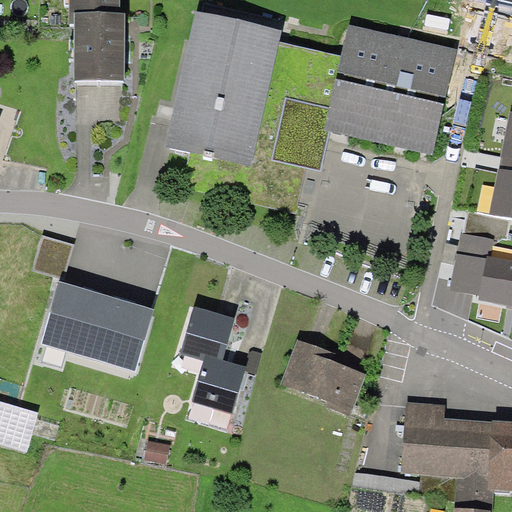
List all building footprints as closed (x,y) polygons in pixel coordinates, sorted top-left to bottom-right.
[(120,0),(69,0),(70,23),(75,23),(75,81),(124,80),(126,13),(121,13),(120,0)] [(511,0),(480,0),(511,8),(511,0)] [(329,108),(342,56),(280,41),(282,30),(196,10),(174,105),(165,146),(191,152),(183,187),(298,214),(309,168),(320,170),(325,149),(329,132),(324,130),(329,108)] [(434,155),(458,49),(348,25),(342,56),(329,108),(324,130),(329,132),(434,155)] [(511,111),(510,111),(499,168),(511,170),(511,111)] [(511,170),(499,168),(489,215),(511,219),(511,170)] [(450,290),(479,295),(487,256),(491,256),(494,240),(460,233),(458,246),(455,264),(450,290)] [(43,234),(31,270),(55,278),(63,280),(75,245),(70,243),(43,234)] [(458,246),(445,243),(442,261),(455,264),(458,246)] [(511,260),(491,256),(487,256),(479,295),(478,300),(507,305),(511,306),(511,260)] [(154,309),(60,282),(42,343),(136,370),(154,309)] [(216,313),(194,306),(181,354),(204,361),(205,354),(223,359),(235,318),(216,313)] [(321,348),(297,339),(280,384),(328,402),(326,407),(350,416),(366,373),(332,361),(335,353),(321,348)] [(232,362),(223,359),(205,354),(204,361),(192,402),(232,413),(245,366),(232,362)] [(0,401),(0,444),(26,452),(38,412),(0,401)] [(511,420),(493,420),(493,421),(444,418),(445,404),(406,402),(402,473),(421,474),(419,497),(455,499),(455,507),(491,510),(494,510),(495,492),(510,493),(510,490),(511,490),(511,420)] [(147,441),(144,461),(167,465),(170,444),(147,441)]
